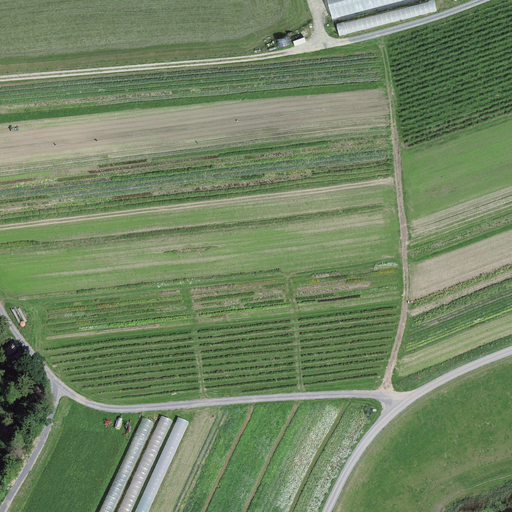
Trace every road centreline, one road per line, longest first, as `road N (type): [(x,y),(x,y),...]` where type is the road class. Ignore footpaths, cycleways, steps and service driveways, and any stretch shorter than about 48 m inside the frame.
road 1 (track): [(0,310),(54,384),(99,407),(346,393),(400,401)]
road 2 (track): [(325,46),(0,78)]
road 3 (unclassified): [(329,511),(353,458),(400,401),(511,351)]
road 4 (track): [(486,0),(325,46)]
